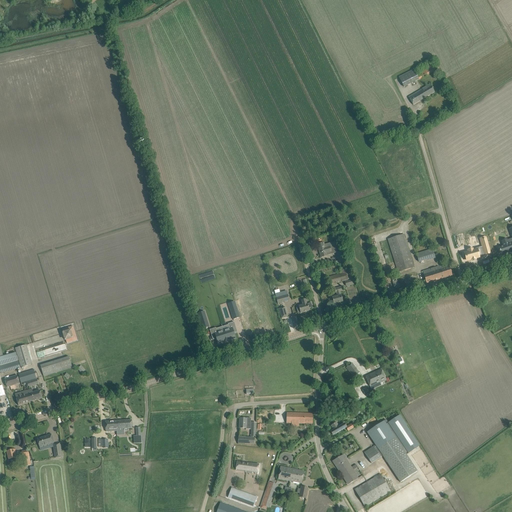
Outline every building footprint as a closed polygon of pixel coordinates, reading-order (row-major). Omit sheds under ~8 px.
[(414,70),(404,75),(399,78),(404,87),(419,80),(435,71),(432,65),(418,72),(418,73),(416,74),(414,70)] [(435,92),(430,85),(422,89),(413,95),(409,97),(413,105),(435,92)] [(338,237),(335,238),(339,252),(337,252),(339,260),(340,260),(341,263),(347,262),(346,258),(347,258),(345,250),(341,236),(340,232),(337,233),(338,237)] [(404,234),(388,239),(398,273),(414,268),(404,234)] [(503,246),(499,248),(501,254),(511,251),(511,252),(511,251),(511,243),(508,244),(507,240),(502,242),(503,246)] [(324,243),(317,244),(321,258),(328,256),(327,254),(332,253),(330,246),(325,247),(324,243)] [(468,252),(465,253),(467,261),(471,259),(471,260),(472,260),(472,259),(473,259),(474,259),(475,259),(475,258),(479,257),(477,252),(483,250),(485,255),(490,253),(487,244),(482,246),(483,247),(476,249),(476,250),(473,251),(472,249),(468,251),(468,252)] [(432,249),(416,254),(419,262),(434,257),(432,249)] [(481,272),(495,268),(495,267),(493,262),(479,266),(481,272)] [(423,272),(426,284),(452,276),(449,266),(441,269),(440,266),(437,267),(423,272)] [(346,272),(327,278),(329,285),(348,280),(348,279),(352,278),(351,273),(346,274),(346,272)] [(329,300),(332,299),(334,304),(343,302),(340,292),(342,291),(341,287),(335,289),(336,293),(337,293),(338,296),(333,298),(332,295),(328,296),(329,300)] [(276,298),(278,304),(289,301),(288,295),(280,297),(280,294),(276,295),(277,298),(276,298)] [(303,305),(299,306),(299,307),(300,312),(300,313),(309,311),(309,308),(312,307),(312,308),(311,303),(308,304),(307,304),(306,299),(301,300),(303,305)] [(236,306),(230,308),(233,319),(240,317),(236,306)] [(285,307),(278,309),(281,319),(288,317),(285,307)] [(206,316),(199,318),(203,329),(209,327),(206,316)] [(230,329),(223,331),(227,341),(235,338),(234,333),(237,332),(234,322),(228,324),(230,329)] [(63,329),(67,343),(77,340),(73,326),(63,329)] [(216,328),(210,330),(213,340),(216,339),(218,344),(227,341),(223,331),(217,333),(216,328)] [(32,364),(26,345),(15,348),(21,367),(32,364)] [(60,345),(37,351),(39,358),(62,351),(60,345)] [(0,357),(0,364),(0,366),(0,365),(0,370),(1,374),(17,369),(21,368),(18,361),(16,353),(7,355),(3,357),(0,357)] [(69,357),(40,366),(44,376),(72,368),(69,357)] [(354,378),(359,373),(352,363),(346,368),(354,378)] [(34,370),(19,374),(22,383),(36,378),(34,370)] [(386,380),(381,370),(366,377),(370,387),(380,382),(380,383),(386,380)] [(17,375),(4,379),(6,387),(20,383),(17,375)] [(36,379),(26,382),(27,387),(38,384),(36,379)] [(25,392),(15,395),(17,401),(19,406),(29,402),(43,398),(42,396),(41,393),(40,390),(33,392),(32,390),(25,392)] [(313,424),(313,414),(287,413),(286,423),(313,424)] [(385,420),(367,432),(376,445),(383,456),(401,483),(419,471),(408,454),(419,446),(406,426),(407,426),(400,415),(388,423),(385,420)] [(240,418),(239,428),(242,428),(246,429),(250,429),(251,418),(247,418),(247,419),(240,418)] [(113,421),(105,422),(106,427),(106,432),(116,431),(117,431),(118,431),(121,431),(124,431),(128,431),(128,428),(129,428),(132,428),(132,425),(132,420),(113,421)] [(343,429),(347,427),(348,427),(347,426),(346,423),(339,427),(336,423),(331,426),(334,430),(330,432),(333,436),(335,434),(338,433),(340,431),(343,429)] [(37,439),(39,447),(54,443),(52,434),(37,439)] [(101,439),(98,439),(99,447),(103,447),(103,448),(109,448),(108,439),(101,440),(101,439)] [(55,458),(63,457),(60,443),(53,444),(55,458)] [(364,453),(372,463),(383,456),(375,445),(364,453)] [(7,451),(8,456),(9,459),(8,461),(9,465),(13,464),(14,462),(17,461),(14,449),(7,451)] [(25,466),(31,465),(28,450),(22,452),(25,466)] [(343,455),(333,461),(348,484),(358,478),(343,455)] [(236,470),(238,471),(246,472),(246,473),(251,474),(252,474),(252,473),(256,473),(256,474),(257,475),(259,465),(242,462),(237,462),(236,470)] [(281,469),(279,479),(290,481),(297,482),(302,483),(304,472),(299,471),(292,469),(281,467),(281,469)] [(355,490),(365,507),(391,491),(381,474),(355,490)] [(276,484),(269,482),(261,505),(268,507),(276,484)] [(307,499),(309,488),(301,486),(299,497),(307,499)] [(257,497),(242,492),(232,488),(228,498),(233,500),(253,508),(257,497)] [(246,511),(221,503),(217,511),(246,511)]
